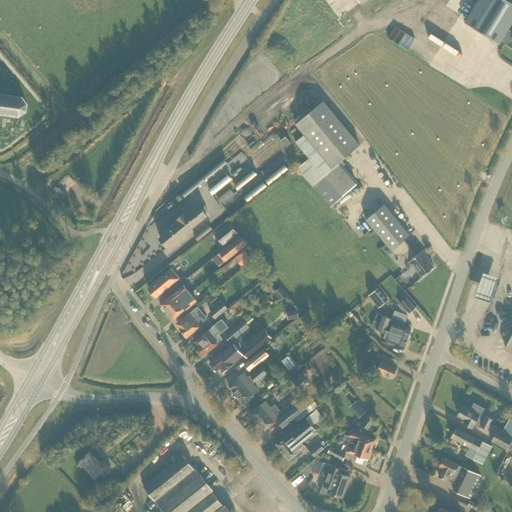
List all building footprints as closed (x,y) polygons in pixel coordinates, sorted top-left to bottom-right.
[(511,32),(508,30),(511,22),(511,3),(506,0),(478,0),(465,22),(499,43),(501,41),(511,47),(511,32)] [(336,94),(411,189),(431,173),(419,157),(438,141),(376,63),(336,94)] [(25,103),(21,97),(0,94),(0,113),(18,116),(24,112),(25,103)] [(331,207),(342,197),(359,183),(340,161),(359,145),(323,101),(295,124),(304,134),(303,135),(295,142),(309,158),(297,168),(331,207)] [(286,147),(291,143),(285,136),(280,140),(286,147)] [(238,164),(248,155),(243,150),(233,158),(238,164)] [(384,204),(366,219),(392,250),(403,240),(410,235),(384,204)] [(206,216),(203,212),(199,206),(187,216),(185,213),(177,220),(179,222),(160,238),(167,247),(206,216)] [(238,235),(228,223),(221,229),(224,234),(218,239),(224,246),(238,235)] [(198,240),(212,229),(209,224),(194,236),(198,240)] [(226,262),(247,245),(239,236),(218,252),(226,262)] [(195,247),(201,256),(213,247),(207,238),(195,247)] [(403,240),(392,250),(399,259),(396,261),(399,264),(402,269),(407,265),(410,268),(413,266),(422,277),(434,267),(432,264),(426,258),(427,257),(422,251),(416,255),(403,240)] [(244,250),(235,257),(243,267),(252,260),(244,250)] [(162,293),(173,284),(180,279),(171,268),(164,273),(165,274),(154,283),(155,284),(148,290),(154,297),(161,291),(162,293)] [(499,275),(484,270),(476,295),(491,299),(499,275)] [(181,301),(190,293),(183,285),(166,300),(166,301),(161,305),(167,312),(181,301)] [(281,300),(287,294),(281,287),(274,292),(281,300)] [(379,307),(388,300),(377,288),(369,295),(379,307)] [(181,301),(167,312),(172,319),(178,315),(179,316),(197,301),(190,293),(181,301)] [(408,313),(415,308),(406,297),(398,304),(405,313),(407,311),(408,313)] [(215,319),(228,308),(222,302),(210,312),(215,319)] [(187,336),(198,327),(197,326),(207,318),(198,307),(177,323),(181,329),(187,336)] [(288,320),(299,318),(297,309),(286,312),(288,320)] [(407,339),(386,332),(388,327),(391,319),(377,314),(375,320),(374,320),(371,328),(386,333),(382,342),(404,349),(407,339)] [(219,334),(229,327),(222,318),(211,327),(212,327),(207,331),(195,341),(198,345),(196,347),(198,349),(197,350),(197,351),(200,354),(202,354),(203,355),(223,339),(219,334)] [(230,343),(249,327),(243,319),(234,326),(234,327),(224,335),(230,343)] [(386,332),(407,339),(411,329),(403,326),(404,323),(392,319),(389,327),(388,327),(386,332)] [(247,358),(272,338),(265,331),(241,350),(247,358)] [(375,353),(380,348),(372,341),(368,345),(375,353)] [(242,354),(233,343),(223,352),(223,351),(210,363),(216,371),(219,368),(223,372),(233,363),(239,358),(238,357),(242,354)] [(244,364),(249,371),(269,355),(263,348),(244,364)] [(393,378),(397,368),(394,367),(397,361),(378,353),(374,364),(379,366),(377,371),(378,371),(377,373),(382,374),(382,373),(387,375),(387,377),(391,378),(391,377),(393,378)] [(228,385),(234,392),(233,393),(236,397),(237,396),(243,403),(253,395),(258,391),(252,383),(255,381),(256,382),(267,373),(261,366),(250,375),(248,378),(243,373),(238,377),(228,385)] [(271,408),(265,401),(261,405),(250,413),(256,420),(258,423),(259,423),(264,430),(274,422),(273,420),(275,419),(283,427),(294,419),(297,423),(313,410),(309,405),(305,409),(299,402),(289,411),(287,408),(281,412),(275,405),(271,408)] [(493,420),(482,414),(485,409),(474,403),(470,411),(462,407),(458,416),(463,419),(462,422),(472,428),(474,425),(478,427),(479,425),(487,430),(493,420)] [(361,416),(366,412),(362,408),(357,412),(361,416)] [(289,460),(299,452),(303,448),(305,446),(301,442),(316,430),(312,425),(323,417),(317,410),(306,418),(307,419),(276,444),(289,460)] [(368,429),(374,421),(368,416),(361,424),(368,429)] [(357,444),(371,450),(375,440),(367,438),(368,437),(358,433),(359,430),(352,427),(350,430),(349,430),(347,435),(345,434),(343,439),(345,439),(353,442),(354,439),(359,440),(357,444)] [(482,464),(492,447),(456,428),(451,437),(472,448),(468,457),(482,464)] [(506,450),(511,439),(511,436),(498,429),(491,441),(506,450)] [(371,450),(357,444),(350,442),(346,452),(360,457),(360,456),(368,459),(371,450)] [(324,449),(319,443),(310,451),(314,456),(324,449)] [(342,460),(345,454),(331,447),(328,453),(342,460)] [(99,462),(90,453),(86,456),(85,456),(84,458),(81,461),(95,476),(100,471),(104,475),(111,469),(101,459),(99,462)] [(194,469),(182,455),(143,486),(163,511),(230,511),(225,505),(223,506),(212,491),(213,490),(196,468),(194,469)] [(463,468),(458,465),(444,458),(440,467),(442,468),(438,476),(439,476),(439,479),(444,481),(447,480),(456,484),(453,490),(462,494),(470,498),(480,476),(473,472),(464,467),(463,468)] [(312,471),(316,459),(315,459),(301,471),(306,476),(312,471)] [(347,471),(340,468),(323,462),(319,474),(327,477),(321,492),(329,495),(330,493),(343,497),(350,478),(345,476),(347,471)] [(107,487),(112,493),(123,484),(118,478),(107,487)] [(475,510),(478,504),(471,500),(468,506),(475,510)]
